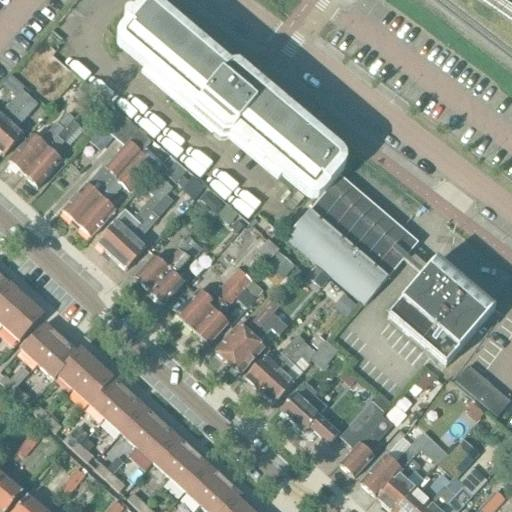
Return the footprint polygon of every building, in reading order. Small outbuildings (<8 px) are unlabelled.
[(117,38),(116,40),(117,45),(118,48),(120,50),(178,99),(176,102),(222,141),(230,140),(246,154),(248,151),(306,199),(308,200),(311,201),(314,201),(318,201),(321,199),(328,191),(344,171),(345,168),(345,165),(345,162),(343,159),(341,157),(238,70),(230,71),(156,8),(152,6),(150,6),(144,6),(142,8),(139,10),(137,12),(132,18),(130,17),(129,16),(127,16),(125,17),(124,20),(123,22),(124,24),(125,26),(120,33),(118,36),(117,38)] [(84,86),(74,97),(86,107),(96,96),(84,86)] [(0,116),(0,133),(30,99),(22,92),(0,116)] [(16,131),(38,107),(30,99),(0,133),(0,156),(3,160),(23,137),(16,131)] [(152,144),(115,112),(100,128),(124,149),(104,170),(103,169),(87,187),(86,187),(61,215),(76,228),(146,150),(152,144)] [(40,144),(33,138),(8,165),(22,178),(73,123),(74,123),(74,122),(68,116),(58,127),(56,125),(40,144)] [(79,128),(74,123),(73,123),(22,178),(37,191),(62,164),(54,156),(79,129),(79,128)] [(104,151),(113,140),(100,130),(91,140),(104,151)] [(158,171),(156,168),(142,156),(76,228),(90,241),(115,213),(107,206),(122,189),(128,195),(146,176),(150,180),(158,171)] [(168,173),(179,183),(187,174),(171,160),(163,168),(168,173)] [(193,204),(205,190),(192,179),(188,184),(183,179),(177,186),(183,190),(180,193),(193,204)] [(111,260),(152,214),(167,198),(173,191),(161,180),(149,193),(154,198),(133,221),(125,214),(95,246),(111,260)] [(329,192),(286,242),(363,309),(406,259),(329,192)] [(202,202),(206,206),(212,205),(215,202),(207,196),(202,202)] [(152,214),(111,260),(125,273),(146,251),(138,243),(173,204),(167,198),(152,214)] [(230,229),(237,236),(243,229),(236,223),(230,229)] [(150,295),(195,246),(188,239),(176,251),(163,267),(155,259),(134,282),(150,295)] [(189,276),(182,270),(189,262),(191,264),(202,252),(195,246),(150,295),(164,308),(184,286),(185,286),(189,281),(189,276)] [(278,255),(266,268),(282,283),(294,269),(278,255)] [(437,263),(388,321),(445,370),(494,312),(494,311),(437,263)] [(316,269),(315,269),(310,275),(307,279),(321,291),(329,281),(316,269)] [(209,302),(199,293),(175,318),(193,335),(246,278),(238,270),(209,302)] [(304,277),(296,271),(288,282),(295,288),(304,277)] [(0,278),(0,300),(11,289),(0,278)] [(246,278),(193,335),(208,348),(228,326),(219,318),(245,290),(252,283),(246,278)] [(252,283),(245,290),(256,300),(263,293),(252,283)] [(11,289),(0,300),(0,328),(2,330),(27,303),(11,289)] [(356,307),(344,296),(333,309),(346,319),(356,307)] [(227,366),(272,316),(279,308),(273,302),(245,333),(239,327),(214,354),(227,366)] [(27,303),(2,330),(19,346),(44,318),(27,303)] [(272,316),(227,366),(240,378),(265,350),(258,345),(270,332),(278,339),(287,330),(272,316)] [(36,368),(61,341),(45,326),(20,353),(36,368)] [(258,395),(304,345),(297,338),(280,357),(281,357),(273,367),(264,359),(244,381),(258,395)] [(61,341),(36,368),(52,383),(81,352),(80,351),(76,355),(61,341)] [(335,351),(325,343),(315,355),(304,345),(258,395),(273,408),(293,386),(309,368),(308,366),(311,363),(322,373),(337,354),(334,351),(335,351)] [(81,352),(52,383),(54,384),(57,380),(72,394),(97,366),(81,352)] [(97,366),(72,394),(88,408),(113,381),(97,366)] [(509,405),(467,368),(454,384),(496,420),(509,405)] [(346,374),(339,381),(349,390),(356,382),(346,374)] [(420,393),(423,395),(434,382),(424,374),(413,387),(420,393)] [(0,386),(11,396),(17,390),(5,378),(0,383),(0,386)] [(113,381),(88,408),(104,423),(129,396),(113,381)] [(309,429),(318,437),(328,447),(338,436),(318,418),(326,410),(315,399),(317,396),(305,385),(279,414),(303,436),(309,429)] [(17,390),(11,396),(23,408),(30,401),(17,390)] [(129,396),(104,423),(120,438),(145,410),(129,396)] [(372,405),(339,441),(351,452),(381,419),(384,416),(372,406),(372,405)] [(43,425),(49,419),(37,407),(31,414),(43,425)] [(145,410),(120,438),(136,452),(161,425),(145,410)] [(49,419),(43,425),(55,437),(61,430),(49,419)] [(346,459),(338,468),(354,482),(373,460),(368,455),(365,452),(375,442),(378,445),(392,429),(381,419),(351,452),(352,453),(346,459)] [(161,425),(136,452),(152,467),(177,439),(161,425)] [(411,462),(413,463),(421,453),(437,467),(446,458),(422,436),(411,449),(395,467),(386,459),(385,458),(359,486),(375,501),(411,462)] [(75,455),(81,448),(68,437),(62,443),(75,455)] [(177,439),(152,467),(168,481),(193,454),(177,439)] [(508,459),(511,456),(511,455),(511,439),(499,451),(508,459)] [(81,448),(75,455),(87,466),(93,460),(88,454),(94,447),(87,441),(81,448)] [(402,441),(386,459),(395,467),(411,449),(402,441)] [(456,482),(474,463),(458,448),(440,468),(454,481),(456,482)] [(193,454),(168,481),(184,496),(209,469),(193,454)] [(386,511),(395,511),(415,491),(406,483),(414,474),(419,469),(413,463),(411,462),(375,501),(386,511)] [(107,484),(113,477),(100,466),(94,473),(107,484)] [(209,469),(184,496),(200,511),(225,483),(209,469)] [(455,486),(471,500),(487,484),(471,469),(455,486)] [(113,477),(107,484),(119,495),(125,489),(113,477)] [(425,511),(446,490),(451,484),(450,485),(442,478),(423,499),(415,491),(395,511),(425,511)] [(225,483),(200,511),(201,511),(228,511),(241,498),(225,483)] [(54,511),(28,488),(14,503),(24,511),(54,511)] [(442,511),(455,499),(446,490),(425,511),(442,511)] [(137,511),(140,511),(145,507),(133,496),(127,503),(137,511)] [(495,511),(504,503),(496,496),(481,511),(495,511)] [(241,498),(228,511),(248,511),(238,502),(242,499),(241,498)] [(24,511),(14,503),(5,511),(24,511)]
